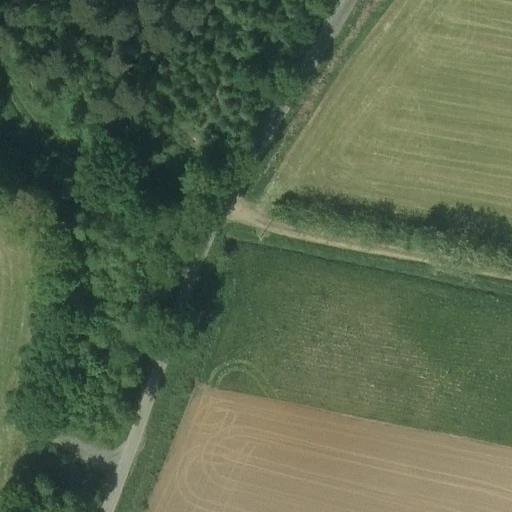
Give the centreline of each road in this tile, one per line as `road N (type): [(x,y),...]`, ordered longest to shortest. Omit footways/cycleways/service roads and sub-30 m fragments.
road 1 (unclassified): [(93,511),(228,195),(350,0)]
road 2 (track): [(228,195),(270,221),(511,271)]
